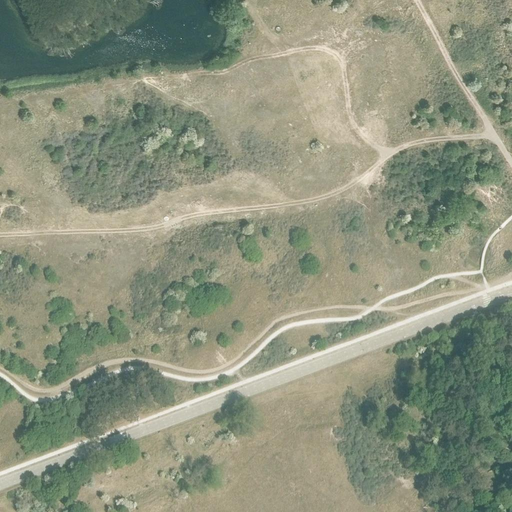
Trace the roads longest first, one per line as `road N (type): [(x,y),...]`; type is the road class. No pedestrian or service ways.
road 1 (unknown): [(511,277),(397,309),(287,316),(228,365),(204,373),(119,362),(38,393),(0,369)]
road 2 (track): [(0,236),(158,227),(313,199),(358,177)]
road 3 (track): [(358,177),(361,134),(340,57),(324,47),(108,85)]
road 4 (track): [(493,135),(413,0)]
road 5 (track): [(358,177),(424,140),(493,135)]
